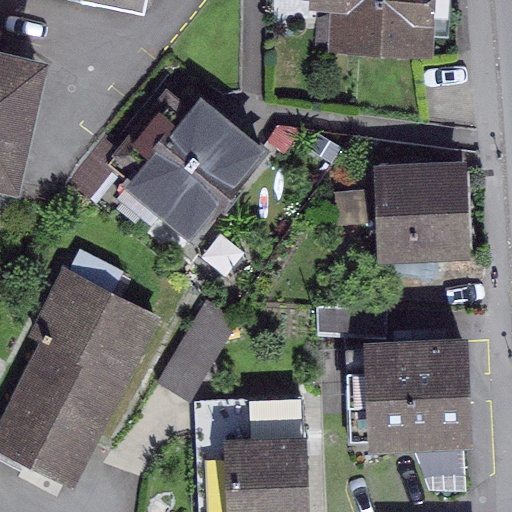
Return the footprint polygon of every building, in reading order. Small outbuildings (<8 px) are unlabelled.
[(340,11),(338,45),(447,51),(449,0),(317,0),(317,9),(340,11)] [(61,60),(0,46),(0,184),(31,191),(61,60)] [(199,108),(174,87),(116,159),(137,176),(132,181),(200,236),(272,147),(209,96),(199,108)] [(474,161),(384,165),(389,262),(478,258),(474,161)] [(151,312),(65,271),(36,331),(51,338),(0,445),(0,456),(67,488),(151,312)] [(163,391),(195,409),(237,336),(204,318),(163,391)] [(477,332),(379,338),(385,445),(484,439),(477,332)] [(263,438),(235,438),(234,511),(314,511),(315,432),(298,432),(298,424),(263,423),(263,438)]
